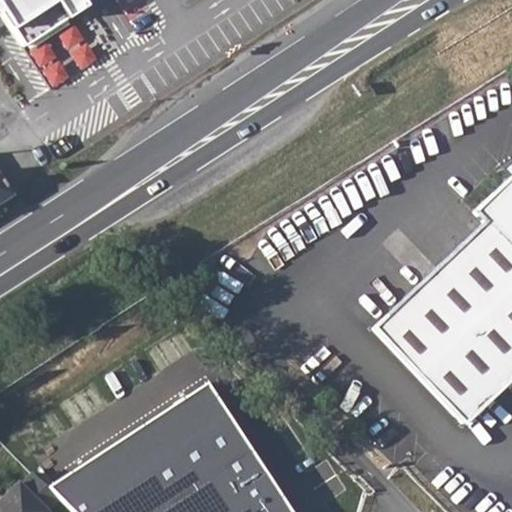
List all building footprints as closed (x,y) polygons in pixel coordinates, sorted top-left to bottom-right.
[(0,0),(0,9),(24,46),(84,7),(79,0),(0,0)] [(24,92),(16,97),(23,108),(31,102),(24,92)] [(499,170),(508,180),(474,212),(484,223),(372,328),(463,424),(511,377),(511,161),(509,163),(503,166),(499,170)] [(0,201),(9,195),(0,181),(0,201)] [(293,511),(210,381),(52,486),(78,511),(293,511)] [(53,498),(28,473),(16,485),(13,482),(0,494),(0,511),(42,511),(40,510),(53,498)]
